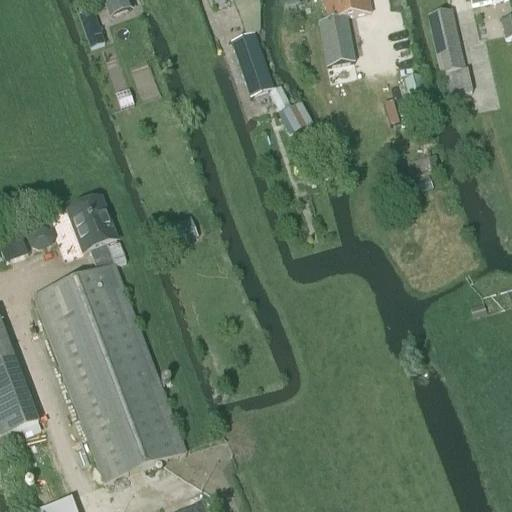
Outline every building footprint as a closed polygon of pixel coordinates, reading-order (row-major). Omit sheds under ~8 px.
[(102,0),(106,11),(129,3),(128,0),(102,0)] [(297,0),(285,0),(287,8),(298,7),(297,0)] [(370,16),(366,0),(322,0),(326,18),(322,19),(323,23),(318,23),(335,120),(360,115),(344,21),(370,16)] [(511,0),(470,0),(472,10),(511,2),(511,0)] [(90,53),(105,48),(93,14),(78,20),(90,53)] [(440,78),(463,73),(451,14),(427,20),(440,78)] [(503,43),(511,41),(511,20),(500,23),(503,43)] [(249,100),(272,92),(253,37),(230,45),(249,100)] [(414,123),(430,119),(419,79),(403,84),(414,123)] [(293,136),(305,129),(293,109),(282,115),(293,136)] [(99,202),(66,214),(83,258),(89,256),(97,277),(113,270),(114,270),(126,265),(119,247),(116,248),(115,246),(99,202)] [(31,236),(28,243),(31,250),(38,253),(50,248),(53,241),(50,234),(43,231),(31,236)] [(97,277),(33,301),(105,487),(185,456),(114,270),(113,270),(97,277)] [(483,308),(470,311),(472,321),(485,318),(483,308)] [(36,427),(0,330),(0,440),(21,433),(36,427)] [(36,427),(21,433),(25,442),(40,436),(36,427)]
